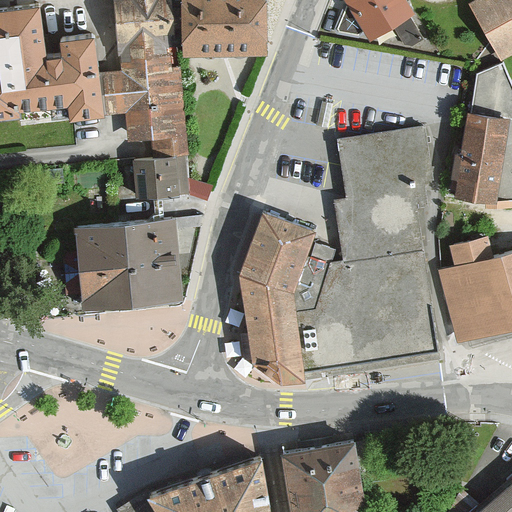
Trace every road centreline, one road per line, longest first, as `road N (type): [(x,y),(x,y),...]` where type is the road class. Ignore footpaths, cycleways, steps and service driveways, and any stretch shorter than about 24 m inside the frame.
road 1 (tertiary): [(313,0),(270,113),(185,395)]
road 2 (tertiary): [(185,395),(285,411),(493,395)]
road 3 (tertiary): [(56,357),(185,395)]
